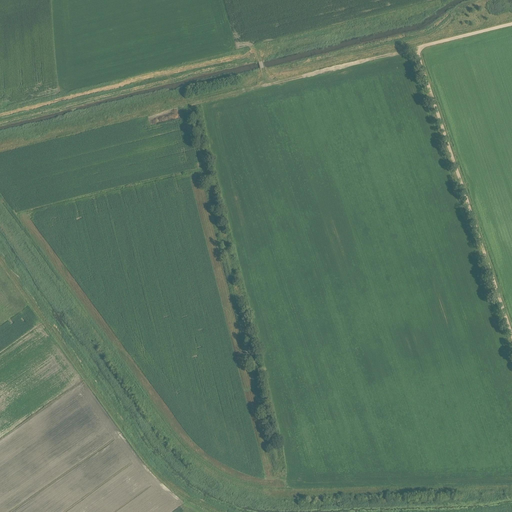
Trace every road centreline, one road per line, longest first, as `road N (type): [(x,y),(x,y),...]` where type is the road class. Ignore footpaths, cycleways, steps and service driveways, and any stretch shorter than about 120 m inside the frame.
road 1 (track): [(416,50),(511,339)]
road 2 (track): [(192,105),(416,50)]
